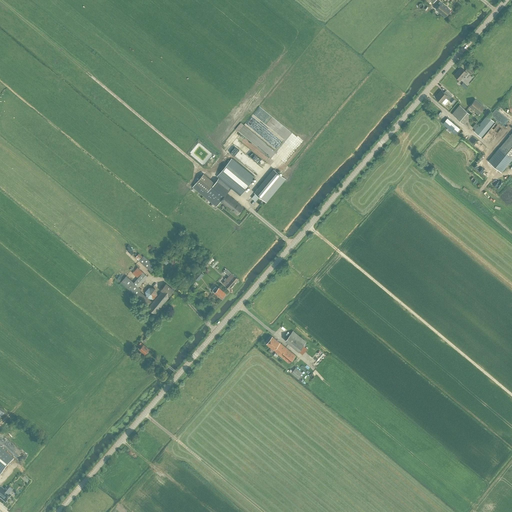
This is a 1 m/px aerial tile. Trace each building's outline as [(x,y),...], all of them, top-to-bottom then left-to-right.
[(441,2),(436,9),(445,16),(450,10),(441,2)] [(461,67),(454,75),(460,80),(464,75),(466,76),(468,73),(461,67)] [(445,93),(441,90),(435,96),(441,102),(445,97),(448,100),(452,96),(447,91),(445,93)] [(478,113),(484,106),(475,99),(470,106),(478,113)] [(459,105),(452,113),(463,123),(471,114),(459,105)] [(502,128),(487,115),(478,126),(476,123),(472,127),(475,129),(474,131),(489,144),(502,128)] [(455,132),(459,128),(448,118),(444,122),(455,132)] [(499,147),(488,161),(501,172),(511,160),(511,158),(511,132),(500,147),(499,147)] [(237,214),(243,207),(226,193),(231,187),(240,195),(254,178),(231,158),(217,176),(219,177),(214,182),(212,181),(204,173),(192,187),(200,193),(201,194),(216,206),(220,201),(237,214)] [(258,187),(255,192),(256,193),(260,196),(267,202),(285,178),(281,175),(273,169),(258,187)] [(143,257),(139,261),(145,266),(152,272),(156,266),(153,264),(150,261),(144,256),(143,257)] [(198,281),(203,275),(199,271),(194,277),(198,281)] [(126,276),(120,282),(126,288),(135,295),(139,291),(141,289),(138,287),(147,276),(142,272),(133,282),(132,281),(126,276)] [(229,276),(222,283),(229,289),(238,279),(231,273),(229,276)] [(148,307),(155,313),(168,298),(167,297),(174,290),(166,283),(160,291),(161,292),(152,302),(148,307)] [(218,288),(216,286),(214,288),(212,290),(214,292),(217,295),(218,294),(222,298),(225,294),(221,291),(222,290),(219,287),(218,288)] [(139,291),(135,295),(148,307),(152,302),(139,291)] [(293,331),(285,340),(298,351),(306,342),(293,331)] [(290,363),(295,355),(272,337),(267,344),(290,363)] [(145,354),(149,349),(140,342),(138,344),(141,346),(139,349),(145,354)] [(296,367),(292,373),(298,378),(302,372),(296,367)] [(0,475),(13,459),(0,448),(0,475)] [(0,499),(5,503),(11,497),(9,495),(12,491),(7,488),(4,491),(1,489),(0,488),(0,499)]
